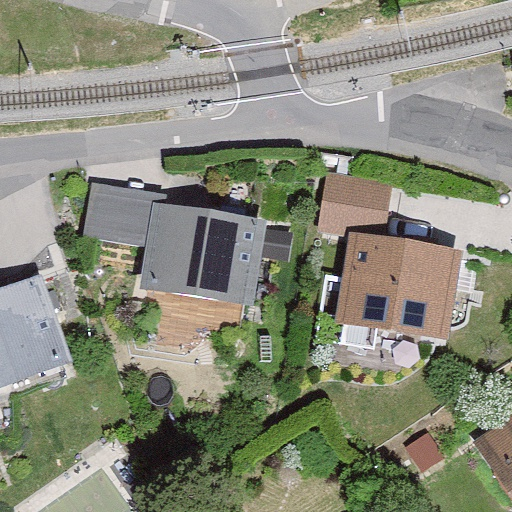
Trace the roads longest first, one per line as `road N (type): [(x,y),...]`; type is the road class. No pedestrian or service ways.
road 1 (residential): [(511,153),(392,125),(274,119)]
road 2 (residential): [(274,119),(206,136),(38,153)]
